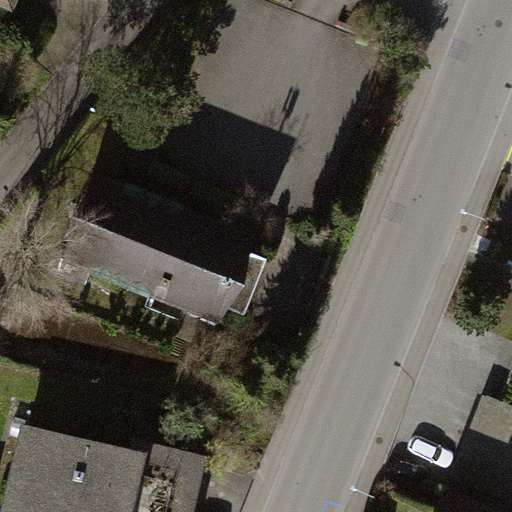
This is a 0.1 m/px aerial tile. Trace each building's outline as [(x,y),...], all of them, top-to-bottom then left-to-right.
[(17,0),(0,0),(0,11),(11,16),(17,0)] [(258,238),(102,172),(63,262),(224,328),(258,238)] [(511,407),(485,396),(452,479),(511,503),(511,407)] [(126,441),(21,417),(0,507),(21,511),(184,511),(199,450),(128,434),(126,441)] [(499,511),(446,492),(437,511),(499,511)]
